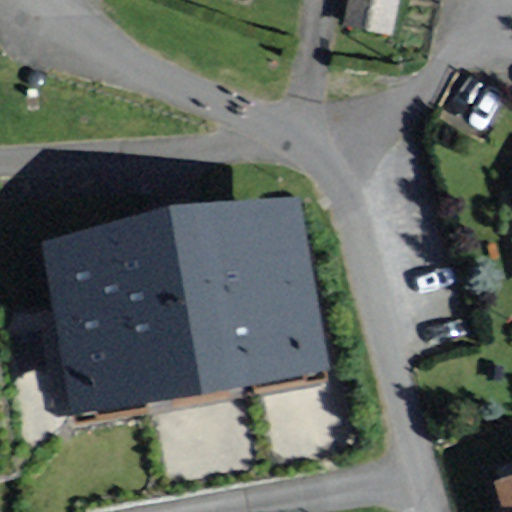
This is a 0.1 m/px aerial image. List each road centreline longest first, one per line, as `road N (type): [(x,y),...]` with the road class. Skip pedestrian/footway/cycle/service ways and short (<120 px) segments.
road 1 (residential): [(303,148),(344,206),(434,511)]
road 2 (residential): [(37,0),(94,44),(257,115),(303,148)]
road 3 (residential): [(492,30),(447,56),(412,107),(303,148)]
